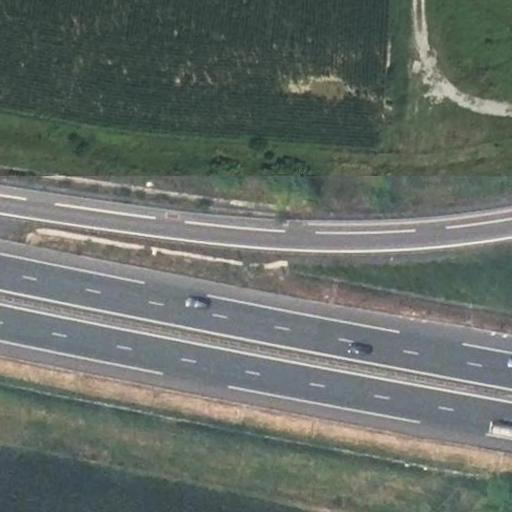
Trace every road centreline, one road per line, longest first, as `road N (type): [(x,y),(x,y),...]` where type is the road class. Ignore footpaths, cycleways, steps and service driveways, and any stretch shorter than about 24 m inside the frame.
road 1 (motorway): [(0,322),(511,421)]
road 2 (motorway): [(511,368),(0,271)]
road 3 (motorway): [(511,225),(327,240),(188,230),(0,202)]
road 4 (track): [(418,0),(417,26),(438,81),(478,108),(511,112)]
